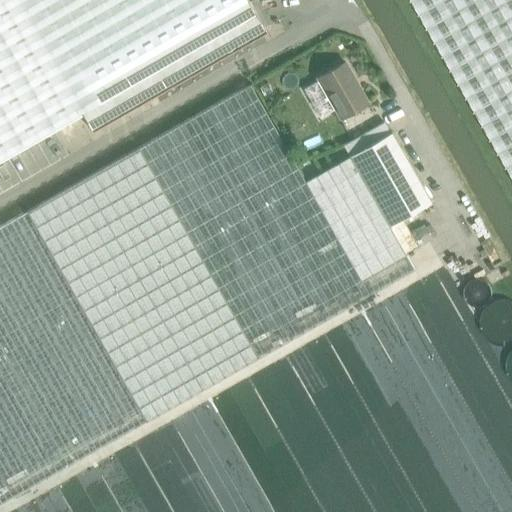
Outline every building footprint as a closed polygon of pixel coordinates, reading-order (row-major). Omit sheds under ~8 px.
[(0,0),(0,160),(83,114),(91,129),(113,116),(265,30),(248,0),(0,0)] [(511,0),(412,0),(511,174),(511,0)] [(316,82),(304,89),(315,108),(327,101),(339,120),(366,105),(343,64),(315,79),(316,82)] [(267,84),(259,88),(264,96),(271,91),(267,84)] [(0,507),(414,270),(389,226),(349,157),(304,183),(248,86),(0,226),(0,507)] [(391,133),(349,157),(389,226),(431,202),(391,133)]
